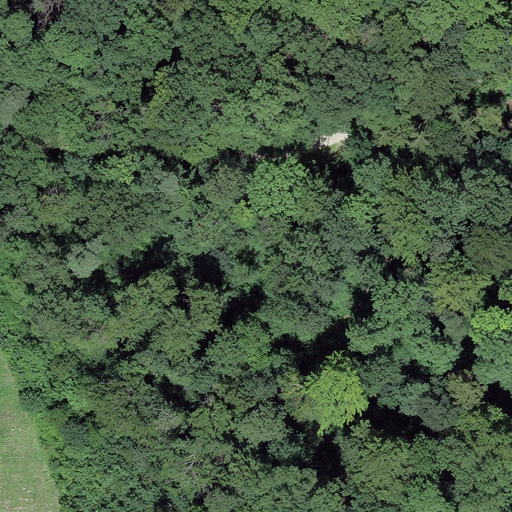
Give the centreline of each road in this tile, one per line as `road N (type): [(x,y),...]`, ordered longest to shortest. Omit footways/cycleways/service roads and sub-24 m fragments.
road 1 (track): [(0,144),(275,161),(511,61)]
road 2 (track): [(275,161),(511,167)]
